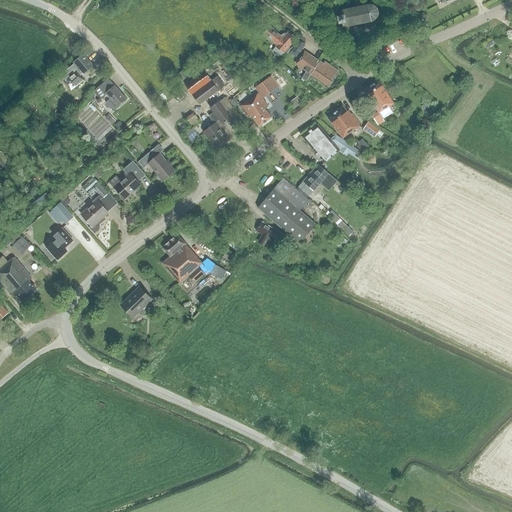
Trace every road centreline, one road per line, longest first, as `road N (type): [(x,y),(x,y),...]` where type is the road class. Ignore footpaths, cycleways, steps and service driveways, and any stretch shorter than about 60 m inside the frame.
road 1 (tertiary): [(67,341),(105,369),(269,441),(392,511)]
road 2 (tertiary): [(214,184),(309,111),(401,55),(511,5)]
road 3 (unclassified): [(214,184),(92,39),(33,0)]
road 4 (tertiary): [(67,341),(65,318),(94,277),(214,184)]
road 5 (unknown): [(299,118),(219,0)]
